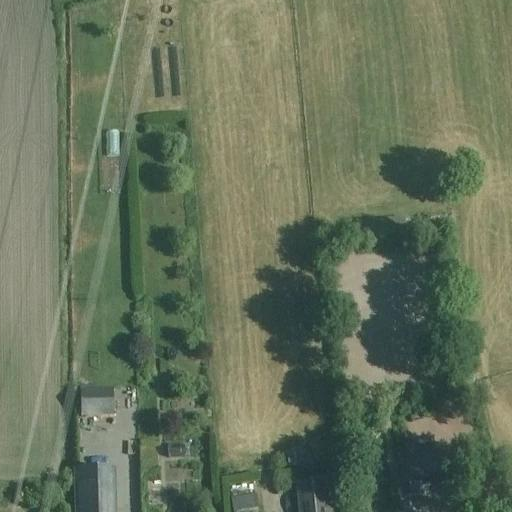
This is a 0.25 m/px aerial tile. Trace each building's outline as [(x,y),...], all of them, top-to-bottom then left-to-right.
[(356,241),(406,237),(405,220),(355,224),(356,241)] [(110,395),(80,396),(80,420),(111,419),(110,395)] [(197,413),(197,400),(182,400),(182,413),(197,413)] [(179,459),(193,453),(189,442),(174,447),(179,459)] [(415,496),(460,475),(446,444),(400,466),(415,496)] [(290,470),(309,467),(307,451),(287,454),(290,470)] [(111,511),(111,473),(75,473),(75,511),(111,511)] [(245,499),(245,490),(231,491),(232,511),(254,511),(260,511),(258,498),(245,499)]
